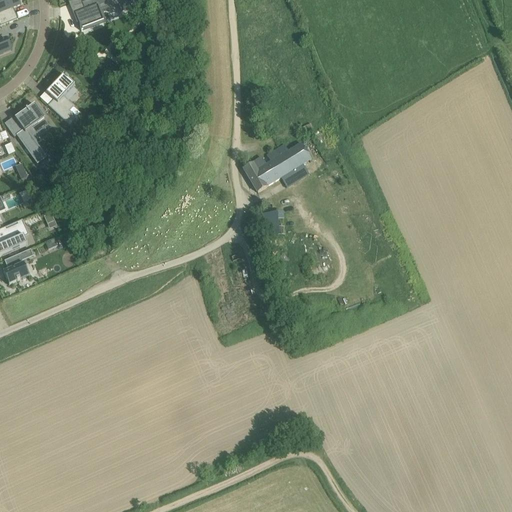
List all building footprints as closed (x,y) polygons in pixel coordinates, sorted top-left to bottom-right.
[(17,0),(0,0),(0,13),(4,25),(0,26),(0,28),(18,21),(13,8),(20,6),(17,0)] [(101,11),(128,0),(93,0),(83,4),(86,11),(77,15),(82,27),(81,28),(82,30),(83,30),(96,25),(96,24),(105,20),(101,11)] [(0,55),(11,51),(6,40),(0,41),(0,55)] [(65,76),(47,95),(55,102),(49,108),(71,128),(78,120),(71,114),(75,109),(65,99),(76,87),(65,76)] [(26,110),(5,125),(15,139),(17,137),(38,166),(47,159),(28,133),(46,120),(35,106),(27,112),(26,110)] [(82,155),(89,147),(84,142),(77,150),(82,155)] [(16,153),(12,144),(5,147),(9,156),(16,153)] [(262,159),(244,170),(258,194),(267,189),(268,188),(267,188),(312,160),(302,145),(289,153),(285,147),(277,151),(267,157),(271,164),(267,166),(262,159)] [(25,172),(19,175),(22,181),(28,178),(25,172)] [(51,215),(45,218),(47,223),(54,220),(51,215)] [(23,221),(0,231),(0,257),(28,245),(25,238),(20,228),(25,226),(23,221)] [(55,241),(46,245),(49,251),(58,247),(55,241)] [(10,271),(4,274),(10,286),(29,277),(23,262),(28,260),(25,253),(5,262),(8,269),(9,268),(10,271)]
